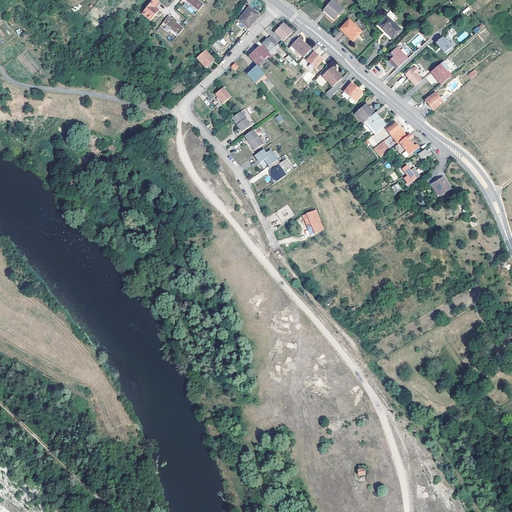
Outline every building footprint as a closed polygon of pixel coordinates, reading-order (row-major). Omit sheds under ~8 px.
[(156,0),(152,0),(142,13),(150,21),(158,11),(155,8),(160,2),(156,0)] [(184,0),(197,12),(200,9),(203,5),(197,0),(184,0)] [(332,1),(323,10),(325,12),(333,20),(342,10),(332,1)] [(185,3),(182,6),(193,14),(195,11),(185,3)] [(260,15),(249,6),(238,19),(245,25),(249,28),(258,17),(260,15)] [(332,21),(333,20),(325,12),(323,10),(321,12),(332,21)] [(387,14),(394,21),(398,18),(391,11),(387,14)] [(163,23),(177,36),(183,29),(176,22),(177,21),(173,17),(172,18),(171,18),(169,16),(163,23)] [(402,31),(388,18),(379,27),(393,40),(402,31)] [(351,40),(355,36),(356,37),(361,32),(348,21),(339,30),(344,34),(345,33),(351,40)] [(274,33),(283,42),(292,32),(283,24),(281,26),(280,25),(278,28),(278,29),(276,32),(274,33)] [(355,36),(351,40),(345,33),(344,34),(343,35),(351,42),(356,37),(355,36)] [(441,35),(433,42),(442,52),(450,46),(441,35)] [(222,37),(211,47),(218,55),(226,49),(223,46),(227,43),(222,37)] [(267,40),(275,48),(278,45),(270,37),(267,40)] [(298,39),(291,47),(295,50),(304,58),(311,50),(298,39)] [(267,40),(262,45),(269,53),(275,48),(267,40)] [(272,56),(269,53),(262,45),(259,48),(267,56),(271,60),(274,58),(272,56)] [(267,56),(259,48),(249,57),(257,66),(267,56)] [(269,53),(272,56),(277,50),(275,48),(269,53)] [(204,50),(196,58),(205,68),(210,63),(213,60),(204,50)] [(396,71),(407,60),(398,50),(391,56),(393,59),(389,63),(396,71)] [(307,61),(316,69),(323,60),(314,53),(307,61)] [(289,55),(285,58),(294,67),(297,64),(289,55)] [(441,61),(432,69),(439,77),(437,78),(441,83),(450,74),(444,67),(446,66),(441,61)] [(410,78),(415,84),(422,78),(417,71),(419,69),(415,64),(413,67),(412,66),(405,72),(408,76),(409,75),(411,77),(410,78)] [(260,78),(262,80),(263,81),(266,78),(256,66),(247,76),(254,84),(260,78)] [(342,79),(336,72),(334,74),(331,69),(323,76),(333,87),(340,81),(342,79)] [(432,69),(430,70),(437,78),(439,77),(432,69)] [(469,74),(472,77),(478,72),(475,69),(469,74)] [(426,77),(431,85),(436,82),(431,74),(426,77)] [(321,75),(315,80),(321,87),(327,81),(321,75)] [(343,85),(340,81),(333,87),(325,94),(329,97),(343,85)] [(351,84),(344,92),(356,102),(362,95),(358,91),(358,90),(351,84)] [(215,95),(223,104),(231,98),(223,88),(215,95)] [(430,102),(434,107),(435,106),(436,105),(441,101),(443,99),(440,96),(436,91),(427,99),(430,102)] [(356,102),(344,92),(342,95),(353,105),(356,102)] [(365,123),(366,122),(375,114),(371,110),(370,110),(366,105),(356,114),(364,124),(365,123)] [(235,122),(238,125),(246,119),(247,118),(242,111),(231,118),(234,122),(235,122)] [(354,115),(363,125),(364,124),(356,114),(354,115)] [(386,126),(380,121),(381,120),(375,114),(366,122),(377,133),(377,134),(386,126)] [(251,126),(246,119),(238,125),(237,125),(242,132),(251,126)] [(365,123),(375,134),(377,133),(366,122),(365,123)] [(393,136),(399,144),(401,143),(408,136),(404,131),(403,132),(401,129),(402,129),(397,122),(388,130),(393,136)] [(245,136),(251,144),(253,146),(252,146),(255,150),(263,144),(253,130),(245,136)] [(408,136),(401,143),(410,155),(420,147),(418,144),(416,145),(414,144),(411,140),(414,137),(412,134),(408,136)] [(392,149),(399,144),(393,136),(386,141),(392,149)] [(392,149),(386,141),(376,149),(382,157),(384,155),(392,149)] [(430,152),(426,148),(419,154),(422,158),(430,152)] [(264,150),(256,156),(261,163),(266,160),(270,166),(279,160),(271,150),(267,153),(264,150)] [(287,158),(281,162),(280,163),(285,171),(293,166),(287,158)] [(287,174),(285,171),(280,163),(281,162),(279,160),(270,166),(269,166),(272,170),(274,169),(275,171),(272,174),(272,175),(273,177),(275,177),(276,176),(279,180),(287,174)] [(421,176),(416,168),(412,170),(409,165),(405,168),(414,182),(421,176)] [(451,189),(443,177),(432,184),(439,196),(451,189)] [(391,186),(395,193),(402,190),(398,183),(391,186)] [(288,204),(275,212),(282,223),(295,216),(288,204)] [(324,231),(316,212),(307,215),(315,234),(324,231)]
